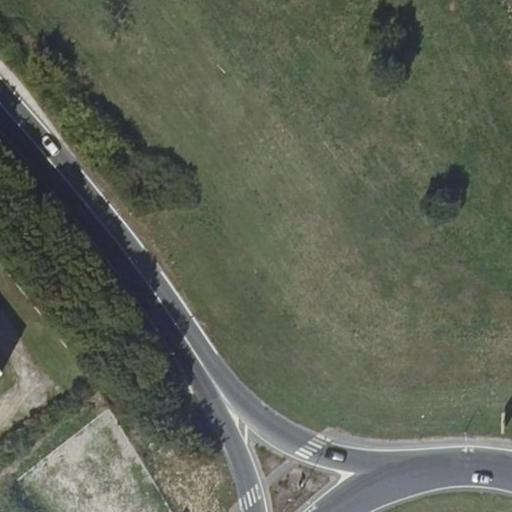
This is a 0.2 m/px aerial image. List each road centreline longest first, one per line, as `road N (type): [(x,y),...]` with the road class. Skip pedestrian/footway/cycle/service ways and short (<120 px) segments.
road 1 (secondary): [(179,340),(0,99)]
road 2 (secondary): [(406,480),(307,452),(248,416),(179,340)]
road 3 (secondary): [(179,340),(226,445),(245,511)]
